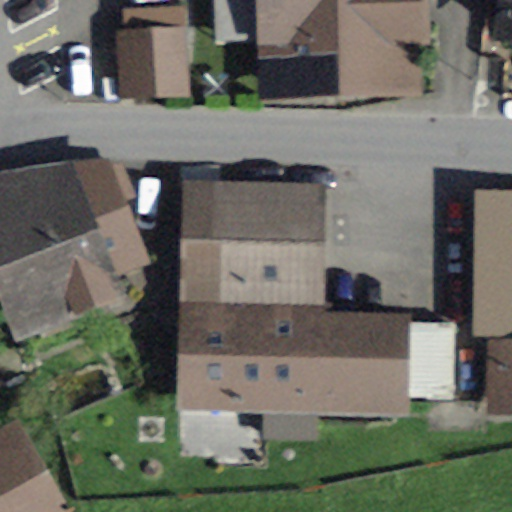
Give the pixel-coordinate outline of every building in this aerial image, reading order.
[(348,10),(344,10),(343,0),(268,0),(270,87),(338,85),(350,85),(348,10)] [(343,0),(344,10),(348,10),(350,85),(397,84),(395,19),(421,19),(420,0),(343,0)] [(129,12),(130,44),(116,45),(119,101),(133,100),(132,89),(177,86),(175,43),(185,42),(182,10),(129,12)] [(110,203),(126,196),(114,165),(0,215),(0,246),(27,319),(105,287),(99,275),(135,259),(110,203)] [(195,289),(193,396),(394,400),(395,325),(329,324),(329,307),(306,306),(308,201),(187,198),(185,288),(195,289)] [(511,403),(511,355),(500,355),(498,403),(511,403)] [(47,511),(8,442),(0,447),(0,511),(47,511)]
